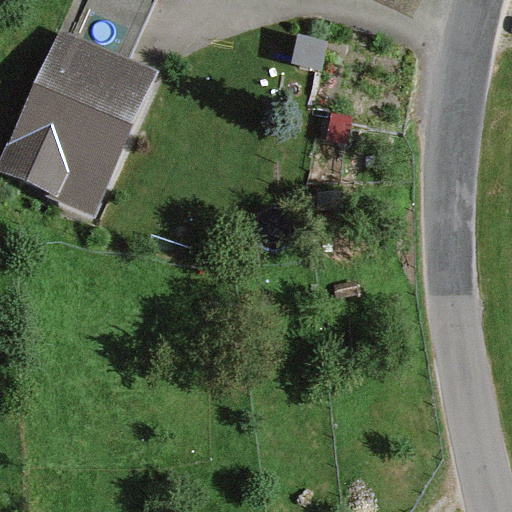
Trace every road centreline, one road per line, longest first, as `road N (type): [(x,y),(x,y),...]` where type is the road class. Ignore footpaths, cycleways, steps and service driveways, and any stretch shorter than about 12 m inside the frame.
road 1 (tertiary): [(482,0),(446,248),(485,511)]
road 2 (unknown): [(349,0),(469,51)]
